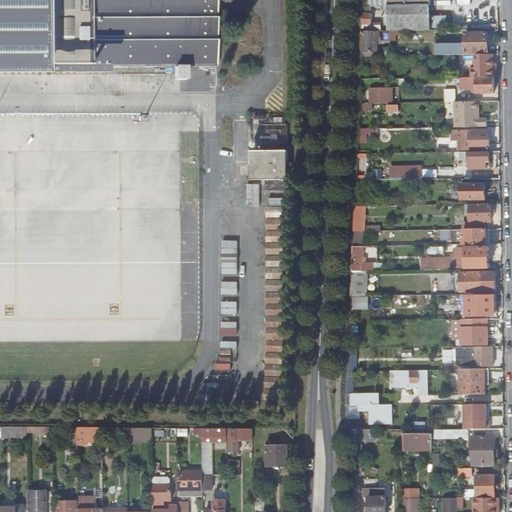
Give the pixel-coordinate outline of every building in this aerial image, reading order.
[(0,0),(0,75),(32,75),(101,77),(101,67),(174,68),(174,87),(185,87),(185,68),(216,68),(216,8),(215,0),(0,0)] [(396,31),(431,30),(431,0),(387,0),(387,6),(388,31),(391,31),(396,31)] [(372,14),(364,13),(363,32),(380,31),(381,31),(381,24),(372,24),(372,14)] [(363,32),(362,52),(378,52),(378,37),(380,37),(380,31),(363,32)] [(437,55),(467,55),(467,53),(489,52),(489,33),(467,33),(467,46),(450,46),(449,45),(437,45),(437,55)] [(478,76),(495,76),(494,54),(477,54),(477,67),(473,67),(473,76),(478,76)] [(495,76),(478,76),(478,92),(495,92),(495,76)] [(371,101),(395,101),(395,86),(370,86),(371,101)] [(446,89),(447,101),(457,100),(457,88),(446,89)] [(487,118),(479,118),(478,118),(477,113),(478,113),(478,101),(455,102),(455,127),(488,126),(487,118)] [(262,151),(251,151),(251,179),(289,179),(288,125),(262,125),(262,137),(272,136),(272,135),(278,135),(278,141),(272,141),(272,138),(262,139),(262,151)] [(452,131),(452,140),(459,140),(460,150),(490,149),(490,130),(452,131)] [(490,151),(454,152),(454,154),(460,154),(460,161),(470,161),(470,169),(487,168),(487,162),(491,162),(490,151)] [(391,164),(391,178),(424,177),(424,164),(391,164)] [(455,180),(471,179),(471,171),(455,171),(455,180)] [(486,184),(463,185),(463,200),(486,199),(486,184)] [(368,230),(367,204),(356,205),(357,230),(368,230)] [(492,221),(492,204),(471,204),(471,214),(471,222),(472,222),(472,229),(487,229),(488,229),(488,221),(492,221)] [(487,244),(487,229),(472,229),(467,229),(467,235),(464,235),(464,238),(467,238),(467,244),(487,244)] [(359,247),(353,247),(352,272),(372,271),(372,269),(359,269),(359,247)] [(463,248),(463,257),(467,257),(467,268),(490,267),(489,247),(463,248)] [(459,273),(459,292),(495,291),(495,272),(459,273)] [(467,296),(467,315),(467,316),(496,316),(495,295),(467,296)] [(369,299),(354,299),(355,309),(369,309),(369,299)] [(463,338),(464,345),(489,345),(488,319),(463,319),(463,321),(463,338)] [(457,338),(463,338),(463,321),(454,321),(454,333),(454,338),(457,338)] [(464,347),(457,347),(457,366),(494,366),(494,346),(464,347)] [(462,395),(486,394),(486,369),(461,369),(462,395)] [(399,371),(399,384),(409,383),(410,388),(421,388),(420,374),(412,374),(412,371),(399,371)] [(379,405),(379,395),(353,395),(353,406),(361,406),(361,412),(371,412),(372,424),(392,424),(392,405),(379,405)] [(29,438),(29,433),(29,427),(15,427),(5,427),(5,438),(29,438)] [(78,427),(66,427),(66,430),(64,430),(64,433),(59,433),(59,441),(71,440),(71,438),(78,438),(78,427)] [(215,436),(228,436),(228,430),(228,429),(210,428),(210,442),(215,442),(215,436)] [(353,429),(353,475),(362,475),(362,441),(378,440),(378,430),(353,429)] [(436,430),(435,439),(469,439),(469,430),(436,430)] [(434,433),(406,432),(406,446),(434,447),(434,433)] [(473,437),(473,465),(495,465),(494,436),(473,437)] [(268,446),(268,466),(289,466),(288,446),(268,446)] [(473,468),(459,468),(459,476),(473,476),(473,468)] [(204,496),(204,490),(204,475),(204,471),(181,472),(181,497),(204,496)] [(204,475),(204,490),(213,490),(213,475),(204,475)] [(477,490),(477,491),(477,498),(486,498),(486,496),(495,496),(495,476),(477,476),(477,482),(480,482),(480,490),(477,490)] [(179,511),(179,506),(172,506),(172,510),(165,511),(165,501),(172,501),(172,485),(154,486),(154,511),(179,511)] [(46,511),(47,491),(29,491),(29,510),(32,510),(31,511),(46,511)] [(46,511),(54,511),(54,491),(47,491),(46,511)] [(386,511),(386,497),(369,497),(369,511),(386,511)] [(404,498),(404,511),(421,511),(421,498),(404,498)] [(458,511),(458,509),(458,498),(445,499),(444,511),(458,511)] [(495,511),(496,499),(474,499),(473,511),(495,511)] [(207,510),(207,511),(226,511),(226,501),(215,501),(215,510),(207,510)] [(254,501),(254,511),(264,511),(265,501),(254,501)] [(59,511),(79,511),(80,510),(79,502),(59,502),(59,511)]
